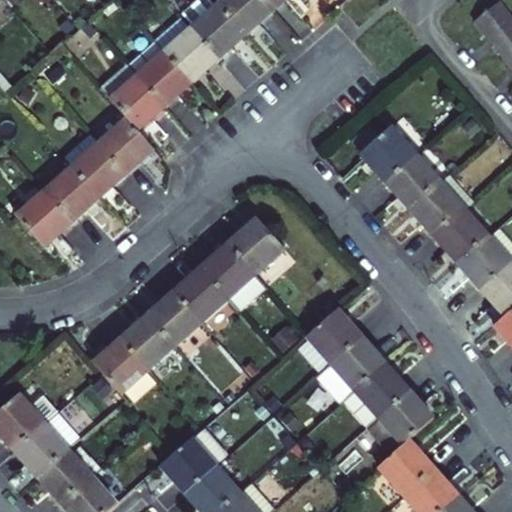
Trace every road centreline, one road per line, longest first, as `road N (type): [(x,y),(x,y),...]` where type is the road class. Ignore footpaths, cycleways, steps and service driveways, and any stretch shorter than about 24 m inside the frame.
road 1 (residential): [(266,134),(389,266),(511,441)]
road 2 (residential): [(0,312),(89,289),(266,134)]
road 3 (residential): [(511,128),(427,27),(428,0)]
